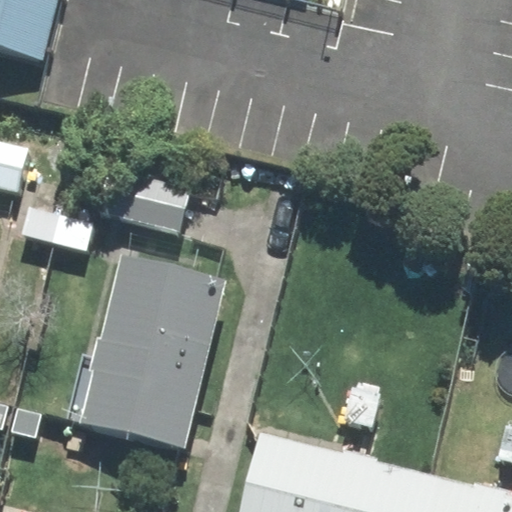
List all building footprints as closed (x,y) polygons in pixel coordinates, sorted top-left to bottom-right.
[(54,0),(0,0),(0,59),(38,68),(54,0)] [(32,158),(0,149),(0,195),(21,201),(32,158)] [(105,221),(177,239),(188,196),(116,178),(105,221)] [(226,290),(120,264),(79,427),(184,454),(226,290)] [(417,393),(356,378),(342,436),(402,451),(417,393)] [(511,400),(495,470),(511,474),(511,400)] [(511,511),(511,510),(262,448),(246,511),(511,511)]
